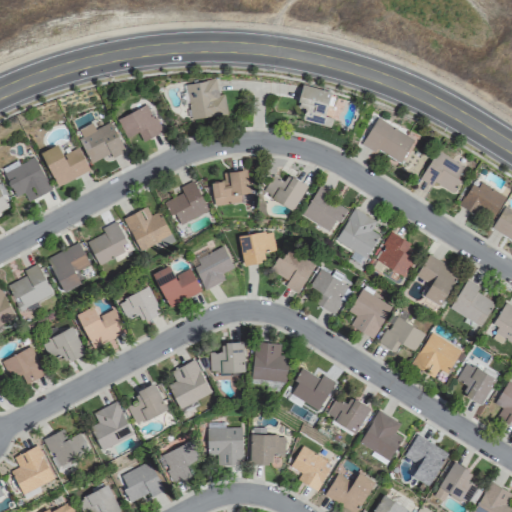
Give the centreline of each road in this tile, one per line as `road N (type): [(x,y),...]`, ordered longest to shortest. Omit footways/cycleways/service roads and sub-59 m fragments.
road 1 (residential): [(0,428),(210,319),(262,312),(298,326),(511,460)]
road 2 (residential): [(0,250),(191,151),(268,141),(321,156),(511,274)]
road 3 (secondary): [(511,151),(422,96),(273,53),(137,54),(0,97)]
